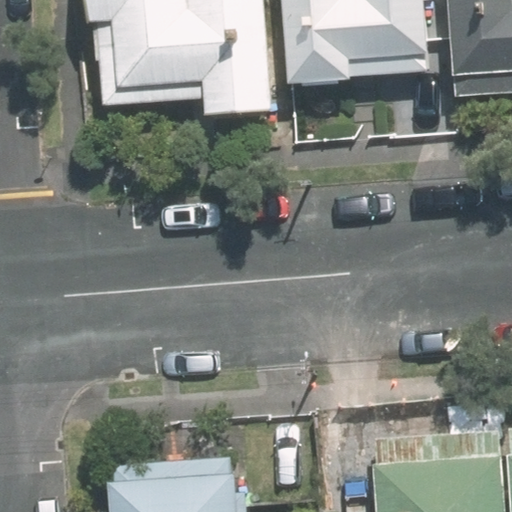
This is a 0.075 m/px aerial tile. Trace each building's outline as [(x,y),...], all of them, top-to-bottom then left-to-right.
[(282,100),(278,0),(111,0),(115,98),(222,94),(222,102),(282,100)] [(436,0),(294,0),(300,104),(442,97),(436,0)] [(511,0),(466,0),(473,93),(511,90),(511,0)] [(511,511),(511,419),(381,428),(380,410),(324,414),(331,511),(511,511)] [(249,451),(116,460),(119,511),(268,511),(268,510),(253,511),(249,451)]
